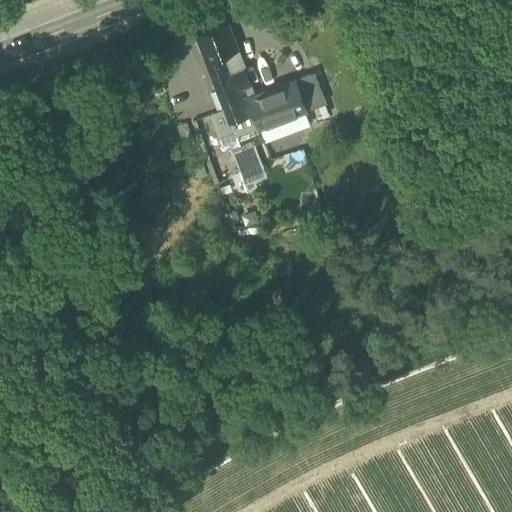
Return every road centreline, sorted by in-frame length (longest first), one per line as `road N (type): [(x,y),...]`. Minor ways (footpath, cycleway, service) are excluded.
road 1 (track): [(107,511),(239,436),(511,331)]
road 2 (secondary): [(0,56),(146,0)]
